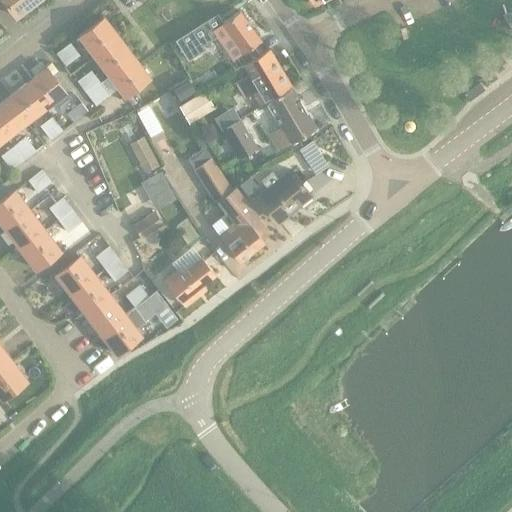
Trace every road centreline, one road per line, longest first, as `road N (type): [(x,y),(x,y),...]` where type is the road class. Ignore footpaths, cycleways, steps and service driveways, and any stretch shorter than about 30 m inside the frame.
road 1 (tertiary): [(275,511),(206,431),(194,397),(199,372),(399,191)]
road 2 (residential): [(399,191),(304,42)]
road 3 (tertiary): [(399,191),(511,103)]
road 4 (residential): [(74,380),(0,281)]
